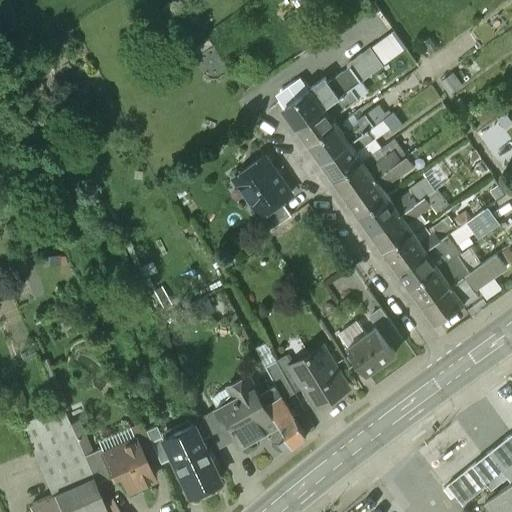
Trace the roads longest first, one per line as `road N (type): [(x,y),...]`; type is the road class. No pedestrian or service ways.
road 1 (residential): [(449,373),(276,140)]
road 2 (secondary): [(449,373),(276,511)]
